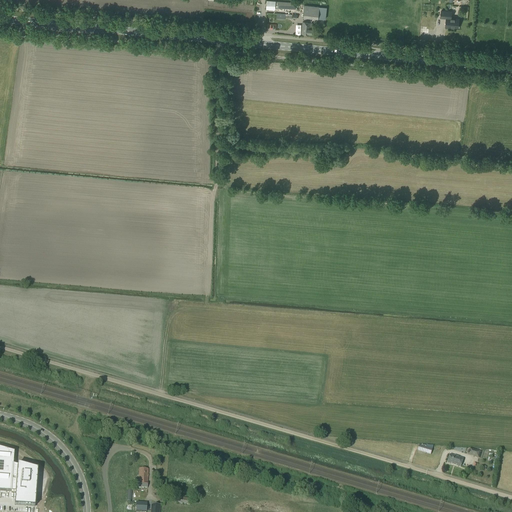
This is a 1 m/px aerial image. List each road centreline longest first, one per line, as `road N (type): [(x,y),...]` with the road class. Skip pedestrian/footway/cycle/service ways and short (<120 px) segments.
road 1 (track): [(425,471),(0,348)]
road 2 (primary): [(262,44),(0,18)]
road 3 (primary): [(511,69),(262,44)]
road 4 (tertiary): [(86,511),(68,453),(46,432),(0,412)]
